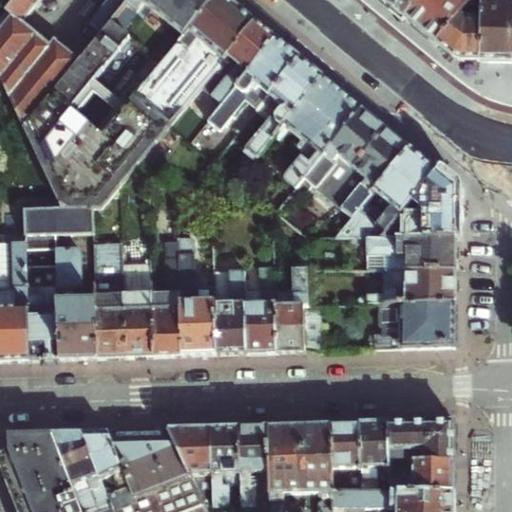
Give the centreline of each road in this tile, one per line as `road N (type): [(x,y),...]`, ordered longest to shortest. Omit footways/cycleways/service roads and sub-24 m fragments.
road 1 (residential): [(511,511),(511,439),(502,414),(464,390),(0,403)]
road 2 (secondary): [(511,143),(480,137),(446,117),(305,0)]
